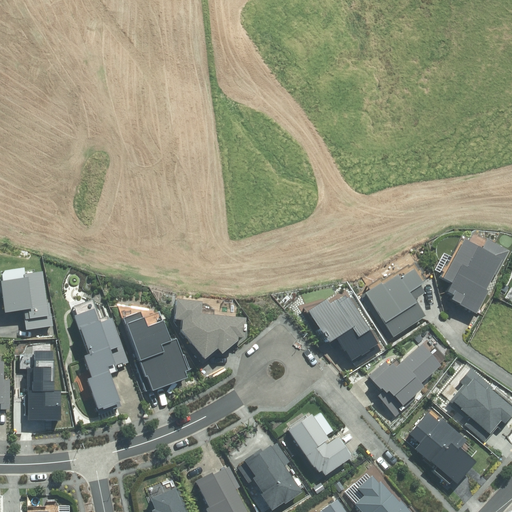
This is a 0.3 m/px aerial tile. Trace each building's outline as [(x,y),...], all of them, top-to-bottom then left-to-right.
[(475,318),(506,262),(480,247),(467,270),(460,266),(445,292),(452,296),(448,304),(475,318)] [(0,273),(7,314),(24,311),(27,331),(53,327),(45,273),(27,275),(26,269),(0,273)] [(392,343),(427,323),(415,303),(425,297),(414,277),(403,283),(401,279),(366,299),(392,343)] [(328,300),(310,312),(332,344),(339,340),(358,367),(385,349),(347,294),(332,305),(328,300)] [(210,297),(183,325),(211,353),(220,343),(228,351),(246,333),(210,297)] [(77,317),(74,318),(88,356),(86,357),(94,379),(89,381),(100,412),(123,404),(112,374),(119,372),(112,352),(123,348),(113,320),(102,324),(93,300),(74,307),(77,317)] [(127,318),(154,392),(188,380),(186,373),(190,371),(179,340),(172,342),(165,322),(149,328),(144,312),(127,318)] [(441,366),(423,345),(397,368),(390,360),(370,377),(399,411),(425,388),(421,383),(441,366)] [(7,362),(0,361),(0,410),(13,410),(12,380),(7,381),(7,362)] [(451,401),(490,435),(501,422),(505,425),(511,416),(511,407),(493,391),(494,389),(472,369),(460,383),(464,386),(451,401)] [(457,485),(481,457),(430,415),(411,437),(421,445),(416,451),(457,485)] [(313,416),(290,431),(322,479),(353,458),(339,437),(331,442),(313,416)] [(273,511),(274,511),(303,493),(285,466),(290,463),(276,444),(264,452),(262,449),(245,461),(256,477),(252,480),(273,511)] [(206,511),(247,511),(236,490),(240,488),(229,466),(197,483),(211,508),(206,511)] [(356,505),(362,511),(411,511),(402,501),(400,503),(375,475),(359,490),(365,497),(356,505)] [(187,511),(179,489),(153,499),(157,511),(154,511),(187,511)] [(347,511),(340,501),(324,511),(347,511)]
